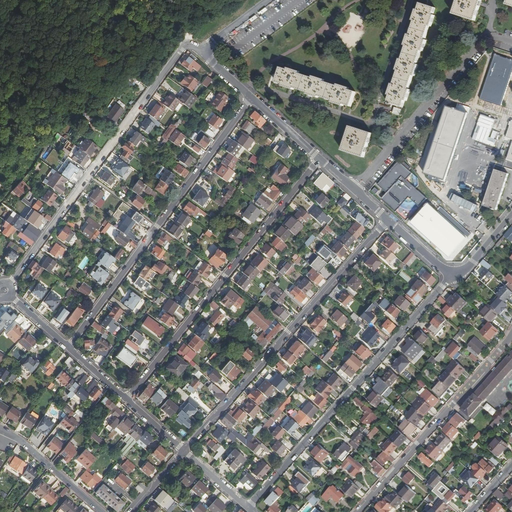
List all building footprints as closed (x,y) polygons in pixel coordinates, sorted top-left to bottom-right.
[(457,0),(453,14),(475,21),(480,4),(481,0),(457,0)] [(403,107),(405,100),(407,101),(410,90),(409,89),(413,75),(415,76),(418,65),(417,64),(421,51),(423,51),(426,40),(425,40),(429,26),(431,27),(434,15),(433,15),(435,8),(420,3),(418,10),(416,10),(414,15),(412,21),(414,21),(410,35),(408,34),(406,40),(404,45),(406,46),(402,60),(400,59),(398,65),(396,70),(398,71),(394,84),(392,84),(390,89),(388,95),(390,95),(388,102),(389,103),(388,105),(392,106),(393,104),(399,106),(398,109),(394,108),(392,114),(399,116),(402,107),(403,107)] [(196,64),(198,61),(190,54),(182,65),(190,71),(193,67),(197,71),(200,67),(196,64)] [(511,72),(511,60),(495,55),(480,99),(501,106),(511,72)] [(144,72),(146,74),(149,70),(154,74),(156,71),(149,65),(144,72)] [(338,84),(337,86),(324,82),(324,80),(313,76),(312,78),(299,73),(299,72),(289,68),(288,70),(281,67),(276,83),(283,85),(282,87),(291,89),(293,90),(294,88),(308,93),(307,94),(309,95),(318,98),(319,96),(332,101),(332,103),(340,105),(343,106),(343,105),(350,107),(355,92),(348,90),(349,88),(338,84)] [(149,70),(146,74),(152,78),(155,74),(154,74),(149,70)] [(192,91),(199,82),(189,74),(186,79),(184,77),(180,83),(192,91)] [(129,76),(126,80),(132,84),(135,80),(129,76)] [(207,77),(201,84),(206,88),(211,80),(207,77)] [(178,100),(179,101),(189,108),(196,98),(193,96),(185,90),(178,100)] [(219,92),(215,96),(216,97),(211,104),(220,111),(225,104),(224,102),(227,98),(219,92)] [(170,94),(163,104),(172,111),(179,101),(178,100),(170,94)] [(114,104),(105,117),(114,123),(123,110),(114,104)] [(164,110),(156,104),(148,115),(156,120),(164,110)] [(94,113),(84,106),(81,112),(82,112),(79,117),(85,122),(88,117),(91,118),(94,113)] [(445,181),(468,113),(456,109),(454,108),(447,106),(424,174),(445,181)] [(265,121),(254,111),(250,116),(254,120),(256,122),(255,124),(259,128),(265,121)] [(214,115),(207,124),(216,131),(222,122),(214,115)] [(165,144),(168,140),(175,130),(183,119),(181,117),(177,123),(176,122),(174,126),(171,124),(168,128),(169,128),(165,135),(164,134),(162,137),(164,139),(162,142),(165,144)] [(148,134),(155,125),(146,118),(143,122),(144,122),(143,125),(140,128),(148,134)] [(247,132),(252,125),(247,120),(241,128),(247,132)] [(256,131),(257,128),(253,125),(246,135),(252,139),(253,137),(249,133),(253,129),(256,131)] [(372,134),(350,126),(342,150),(364,157),(369,141),(372,134)] [(200,130),(199,131),(209,138),(213,133),(207,128),(203,133),(200,130)] [(168,140),(177,146),(184,136),(175,130),(168,140)] [(132,138),(131,137),(128,141),(134,145),(135,147),(140,141),(143,143),(146,139),(135,131),(132,135),(133,136),(132,138)] [(208,140),(209,138),(199,131),(197,134),(193,140),(204,148),(209,141),(208,140)] [(252,139),(246,135),(243,132),(238,139),(236,139),(234,142),(241,146),(245,150),(253,140),(252,139)] [(280,137),(275,143),(279,147),(285,142),(280,137)] [(97,146),(86,138),(83,141),(81,140),(76,147),(79,149),(89,156),(94,149),(95,150),(96,147),(97,146)] [(260,142),(258,144),(266,150),(267,148),(266,147),(271,141),(267,138),(263,144),(260,142)] [(131,149),(134,145),(128,141),(126,144),(124,143),(122,147),(125,150),(119,158),(128,164),(133,158),(129,155),(133,150),(131,149)] [(233,157),(241,146),(234,142),(233,141),(226,151),(233,157)] [(201,148),(195,144),(192,148),(198,152),(201,148)] [(53,149),(44,159),(50,164),(58,154),(53,149)] [(76,162),(82,167),(90,157),(89,156),(79,149),(72,159),(76,162)] [(187,167),(193,158),(185,152),(179,161),(187,167)] [(223,165),(230,170),(234,166),(232,165),(235,160),(232,158),(229,155),(225,160),(224,160),(221,163),(223,165)] [(255,165),(259,160),(253,156),(249,161),(255,165)] [(130,166),(128,164),(119,158),(110,169),(122,178),(130,166)] [(69,161),(59,174),(68,180),(73,172),(76,174),(80,169),(74,165),(69,161)] [(412,173),(398,161),(378,185),(389,194),(383,201),(394,211),(408,195),(420,205),(427,198),(406,180),(412,173)] [(178,164),(174,169),(184,176),(188,172),(178,164)] [(216,175),(226,182),(233,172),(230,170),(223,165),(218,171),(216,169),(213,173),(214,173),(216,175)] [(271,178),(284,187),(287,183),(285,182),(288,178),(285,176),(289,171),(280,165),(271,178)] [(56,172),(52,169),(42,183),(45,185),(46,184),(61,195),(65,189),(62,187),(61,186),(62,184),(64,182),(65,183),(68,180),(59,174),(56,172)] [(166,169),(159,180),(160,181),(167,186),(169,182),(172,179),(174,176),(166,169)] [(484,206),(492,209),(492,210),(493,210),(494,209),(497,210),(508,174),(495,170),(484,206)] [(114,178),(105,171),(100,179),(109,185),(114,178)] [(333,181),(324,173),(314,184),(321,190),(326,185),(329,188),(334,183),(333,183),(334,182),(333,181)] [(21,182),(28,190),(30,187),(23,180),(21,182)] [(153,198),(157,193),(139,180),(131,190),(136,194),(141,189),(143,190),(153,198)] [(163,194),(169,187),(167,186),(160,181),(155,189),(163,195),(163,194)] [(21,182),(14,190),(18,194),(17,195),(20,198),(28,190),(21,182)] [(265,191),(263,194),(273,201),(274,202),(279,195),(277,194),(280,190),(273,185),(270,189),(271,190),(268,194),(265,191)] [(228,191),(221,201),(224,203),(226,205),(229,200),(228,199),(235,189),(233,187),(230,192),(228,191)] [(94,192),(88,200),(95,206),(104,193),(97,188),(95,190),(94,192)] [(50,207),(57,196),(49,190),(41,200),(50,207)] [(200,190),(193,200),(201,206),(208,197),(200,190)] [(337,203),(342,207),(350,196),(345,192),(337,203)] [(255,203),(261,207),(262,206),(266,209),(273,201),(263,194),(262,193),(255,203)] [(322,193),(315,201),(322,207),(329,200),(322,193)] [(139,196),(138,195),(132,203),(138,208),(144,200),(139,196)] [(217,198),(214,201),(221,207),(224,203),(221,201),(217,198)] [(21,201),(36,212),(37,211),(39,212),(43,206),(41,204),(34,199),(33,201),(31,200),(29,203),(23,199),(21,201)] [(429,203),(411,223),(449,257),(468,237),(467,237),(470,233),(433,200),(430,204),(429,203)] [(204,216),(206,214),(197,207),(195,208),(188,202),(185,206),(184,205),(182,208),(183,209),(190,215),(192,212),(196,215),(198,211),(204,216)] [(20,212),(26,217),(31,211),(23,204),(20,208),(22,210),(20,212)] [(251,204),(242,216),(252,223),(261,211),(251,204)] [(126,215),(130,218),(135,211),(130,208),(126,215)] [(293,218),(299,223),(303,219),(306,222),(310,216),(301,208),(293,218)] [(346,218),(349,214),(342,208),(339,211),(346,218)] [(352,217),(357,221),(363,227),(369,220),(365,217),(354,208),(349,214),(352,217)] [(324,221),(327,224),(332,219),(328,215),(326,216),(320,210),(319,209),(312,217),(321,225),(324,221)] [(131,219),(137,224),(142,217),(135,212),(131,219)] [(175,222),(183,229),(184,229),(191,219),(183,212),(175,222)] [(10,216),(6,222),(15,229),(19,224),(21,225),(25,220),(16,214),(13,218),(10,216)] [(283,226),(291,232),(294,235),(302,226),(299,223),(293,218),(291,216),(288,219),(289,220),(283,226)] [(89,218),(86,222),(89,224),(95,229),(98,231),(100,233),(103,229),(89,218)] [(357,221),(347,232),(354,239),(355,239),(364,228),(363,227),(357,221)] [(16,230),(15,229),(6,222),(4,226),(5,229),(2,233),(7,236),(10,233),(13,235),(16,230)] [(175,222),(167,232),(176,238),(183,229),(175,222)] [(41,232),(30,223),(27,227),(24,225),(20,232),(24,235),(34,242),(41,232)] [(88,237),(95,229),(89,224),(82,233),(88,237)] [(282,225),(274,234),(277,237),(282,242),(291,232),(283,226),(282,225)] [(65,226),(58,236),(63,241),(63,240),(65,242),(68,238),(66,237),(71,231),(65,226)] [(234,229),(228,236),(236,243),(242,236),(234,229)] [(98,236),(100,233),(98,231),(90,241),(93,243),(94,241),(96,238),(98,236)] [(121,232),(115,239),(124,246),(129,238),(121,232)] [(157,242),(164,247),(167,243),(169,244),(172,239),(162,232),(159,237),(160,237),(157,242)] [(347,232),(339,242),(346,248),(354,239),(347,232)] [(31,246),(34,242),(24,235),(21,238),(31,246)] [(210,238),(206,235),(201,241),(206,244),(210,238)] [(304,244),(307,247),(315,238),(312,235),(304,244)] [(280,252),(286,245),(282,242),(277,237),(271,244),(276,250),(277,249),(280,252)] [(383,239),(380,243),(385,247),(391,252),(392,251),(396,247),(397,245),(387,237),(384,240),(383,239)] [(6,248),(10,250),(14,243),(11,241),(6,248)] [(331,251),(331,252),(335,255),(338,258),(343,252),(344,252),(347,249),(346,248),(339,242),(339,241),(331,251)] [(14,243),(10,250),(5,257),(13,263),(18,255),(17,254),(21,248),(14,243)] [(56,243),(49,253),(56,258),(58,254),(61,256),(65,250),(56,243)] [(205,253),(210,257),(217,248),(211,244),(205,253)] [(274,252),(266,244),(261,250),(269,258),(274,252)] [(150,254),(158,259),(163,252),(156,246),(150,254)] [(321,247),(317,252),(325,259),(328,255),(331,258),(332,258),(335,255),(331,252),(329,254),(321,247)] [(389,265),(396,257),(391,252),(385,247),(378,255),(389,265)] [(120,249),(115,257),(118,259),(123,251),(120,249)] [(184,255),(180,260),(183,263),(191,253),(185,249),(182,254),(184,255)] [(344,262),(338,258),(335,255),(332,258),(331,258),(328,262),(325,259),(317,252),(313,249),(312,251),(333,269),(336,265),(339,268),(344,262)] [(217,250),(211,257),(220,265),(224,260),(223,259),(225,256),(217,250)] [(105,252),(98,262),(107,269),(112,263),(113,264),(116,260),(105,252)] [(403,263),(405,265),(414,254),(412,253),(403,263)] [(250,264),(259,271),(259,272),(268,262),(259,254),(250,264)] [(381,262),(372,254),(364,264),(372,271),(381,262)] [(49,257),(41,267),(43,269),(49,273),(56,262),(49,257)] [(480,263),(486,269),(489,265),(489,266),(490,265),(484,259),(480,263)] [(29,274),(36,279),(43,269),(41,267),(33,261),(28,267),(32,270),(29,274)] [(152,268),(161,275),(166,268),(167,266),(159,261),(155,266),(154,265),(152,268)] [(204,262),(196,272),(202,276),(205,278),(209,274),(207,273),(208,271),(211,267),(204,262)] [(359,264),(357,262),(351,269),(358,275),(361,270),(357,267),(359,264)] [(287,263),(279,272),(280,273),(282,275),(284,273),(291,266),(287,263)] [(480,263),(478,266),(481,268),(481,267),(484,270),(480,275),(484,279),(486,276),(490,279),(493,275),(488,270),(486,269),(480,263)] [(251,280),(259,271),(250,264),(242,273),(251,280)] [(95,265),(87,276),(96,283),(97,283),(100,285),(108,274),(95,265)] [(141,272),(138,276),(146,282),(149,277),(153,271),(145,266),(142,270),(143,270),(141,272)] [(171,272),(165,280),(169,283),(176,273),(167,266),(166,268),(171,272)] [(291,266),(284,273),(288,277),(294,269),(291,266)] [(322,277),(312,269),(308,273),(311,275),(308,278),(316,285),(322,277)] [(190,283),(195,287),(199,282),(198,282),(202,276),(196,272),(194,271),(187,281),(190,283)] [(429,286),(435,280),(425,271),(419,277),(429,286)] [(179,275),(176,273),(169,283),(172,285),(179,275)] [(146,282),(139,276),(133,283),(140,289),(142,286),(147,289),(150,284),(146,282)] [(346,289),(354,296),(357,293),(354,290),(361,282),(354,276),(346,285),(348,287),(346,289)] [(299,283),(295,287),(297,288),(303,294),(306,290),(308,288),(309,289),(312,285),(304,277),(299,283)] [(410,287),(411,288),(420,296),(424,291),(427,288),(417,280),(410,287)] [(91,289),(84,283),(79,290),(87,296),(90,292),(89,292),(91,289)] [(194,295),(198,289),(195,287),(190,283),(185,289),(186,289),(183,294),(189,297),(189,298),(192,294),(194,295)] [(502,283),(494,292),(506,303),(509,300),(508,299),(511,294),(511,291),(506,286),(502,283)] [(38,284),(31,293),(40,300),(47,290),(38,284)] [(278,305),(279,306),(284,301),(280,298),(284,293),(274,285),(270,289),(266,294),(268,296),(273,291),(276,294),(272,299),(278,305)] [(303,294),(297,288),(291,295),(300,303),(306,296),(303,294)] [(414,303),(420,296),(411,288),(405,295),(414,303)] [(141,298),(132,291),(130,294),(131,295),(127,300),(126,300),(123,304),(132,312),(141,298)] [(220,302),(228,308),(238,297),(230,291),(220,302)] [(49,292),(43,301),(49,306),(48,308),(53,311),(60,300),(49,292)] [(183,294),(182,292),(178,297),(176,296),(172,301),(178,305),(183,309),(189,301),(187,300),(189,297),(183,294)] [(341,294),(334,301),(341,308),(350,297),(344,292),(341,295),(341,294)] [(454,296),(448,303),(449,304),(456,310),(457,311),(460,308),(466,301),(457,293),(454,296)] [(484,300),(486,303),(491,298),(485,293),(481,297),(484,300)] [(409,303),(399,295),(393,302),(403,311),(409,303)] [(398,311),(384,298),(378,305),(392,317),(398,311)] [(168,313),(171,316),(178,305),(172,301),(169,299),(162,309),(168,313)] [(215,309),(218,306),(212,301),(209,304),(215,309)] [(456,310),(449,304),(442,311),(449,317),(456,310)] [(488,304),(480,313),(490,322),(490,323),(498,313),(488,304)] [(282,321),(288,314),(279,306),(278,305),(272,312),(282,321)] [(78,306),(67,321),(73,325),(84,310),(78,306)] [(115,306),(107,315),(114,321),(116,322),(123,312),(115,306)] [(281,328),(273,320),(272,322),(255,307),(252,310),(247,316),(249,318),(264,332),(256,341),(263,348),(281,328)] [(244,314),(246,316),(247,316),(252,310),(250,308),(244,314)] [(59,310),(53,317),(62,324),(68,317),(67,316),(68,314),(62,309),(61,311),(59,310)] [(330,318),(340,326),(346,319),(337,310),(330,318)] [(358,317),(362,320),(363,319),(368,323),(374,316),(368,311),(367,312),(365,310),(358,317)] [(217,311),(209,321),(215,326),(223,316),(217,311)] [(168,323),(170,324),(175,318),(171,316),(168,313),(162,322),(166,325),(168,323)] [(353,313),(349,317),(354,322),(358,317),(353,313)] [(103,328),(106,330),(112,334),(117,327),(112,323),(113,322),(114,321),(107,315),(106,318),(100,325),(103,328)] [(439,315),(431,323),(432,324),(427,329),(435,336),(444,326),(442,324),(445,321),(439,315)] [(242,327),(249,318),(247,316),(246,316),(244,319),(239,324),(239,325),(242,327)] [(318,316),(309,326),(316,332),(325,323),(318,316)] [(148,318),(143,324),(159,336),(163,329),(148,318)] [(387,320),(381,326),(388,332),(394,326),(387,320)] [(94,322),(91,326),(103,334),(105,330),(94,322)] [(203,322),(196,330),(196,331),(194,334),(196,336),(200,339),(203,336),(209,328),(203,322)] [(490,322),(480,332),(490,341),(499,330),(490,323),(490,322)] [(15,325),(6,335),(14,342),(24,332),(15,325)] [(309,348),(317,340),(302,325),(294,334),(309,348)] [(379,335),(371,328),(361,340),(369,347),(379,335)] [(422,344),(429,337),(421,329),(414,337),(422,344)] [(132,334),(130,335),(135,339),(137,340),(134,343),(138,347),(144,339),(134,331),(132,334)] [(25,334),(16,345),(26,354),(36,342),(29,336),(28,337),(25,334)] [(227,338),(223,342),(226,345),(233,337),(230,334),(227,338)] [(188,345),(195,352),(204,343),(196,336),(191,343),(188,345)] [(105,359),(114,348),(111,346),(100,338),(92,349),(97,353),(105,359)] [(419,345),(410,338),(406,342),(408,344),(402,350),(410,356),(412,354),(416,349),(419,345)] [(475,338),(466,348),(472,354),(476,358),(486,347),(475,338)] [(85,349),(90,353),(92,350),(92,346),(93,345),(93,340),(84,341),(85,349)] [(296,357),(304,347),(296,341),(288,350),(296,357)] [(446,348),(444,347),(442,349),(443,350),(446,353),(452,358),(458,352),(461,348),(454,342),(447,350),(446,349),(446,348)] [(134,357),(137,353),(125,344),(116,356),(130,367),(136,358),(134,357)] [(371,353),(361,344),(354,352),(362,359),(365,356),(367,357),(371,353)] [(178,353),(187,361),(190,358),(189,357),(193,353),(184,346),(178,353)] [(215,352),(209,359),(211,361),(221,349),(219,347),(215,352)] [(330,350),(327,348),(325,350),(326,350),(320,358),(321,359),(330,350)] [(247,349),(242,355),(247,360),(252,354),(247,349)] [(288,350),(282,357),(278,353),(275,356),(280,360),(281,361),(283,358),(286,360),(284,361),(288,365),(296,357),(288,350)] [(330,350),(321,359),(324,361),(332,352),(330,350)] [(438,362),(443,366),(444,364),(440,360),(446,353),(443,350),(435,359),(438,362)] [(511,351),(502,363),(461,409),(470,417),(511,368),(511,351)] [(476,358),(472,354),(469,357),(475,362),(478,359),(476,358)] [(392,365),(401,373),(411,364),(402,355),(392,365)] [(21,365),(31,373),(39,364),(39,362),(37,360),(35,359),(34,360),(29,356),(21,365)] [(176,357),(167,368),(176,377),(187,365),(176,357)] [(344,363),(348,366),(354,372),(359,366),(357,364),(358,363),(357,363),(358,361),(355,357),(353,359),(353,360),(353,361),(349,358),(344,363)] [(55,368),(46,360),(39,367),(49,375),(55,368)] [(288,367),(281,361),(280,360),(279,361),(285,367),(282,370),(284,372),(288,367)] [(457,378),(465,369),(455,360),(454,360),(446,369),(447,370),(457,378)] [(285,367),(279,361),(276,365),(278,367),(276,369),(280,372),(281,370),(282,371),(282,370),(285,367)] [(390,370),(393,372),(396,369),(390,364),(387,367),(390,370)] [(223,370),(223,373),(231,380),(240,371),(234,366),(231,369),(229,367),(225,367),(223,370)] [(308,375),(312,371),(309,368),(306,366),(302,370),(308,375)] [(349,377),(354,372),(348,366),(344,372),(349,377)] [(402,374),(409,379),(415,372),(409,366),(402,374)] [(214,370),(208,377),(215,382),(216,382),(219,385),(222,382),(219,378),(221,376),(214,370)] [(383,381),(391,387),(399,378),(393,372),(390,370),(387,374),(388,375),(383,381)] [(449,388),(457,378),(447,370),(439,380),(441,381),(449,388)] [(65,387),(71,380),(61,371),(55,378),(65,387)] [(265,380),(269,383),(271,381),(261,372),(259,374),(265,380)] [(16,376),(11,373),(7,380),(11,383),(16,376)] [(159,377),(165,382),(168,378),(163,373),(159,377)] [(331,388),(333,389),(337,385),(338,386),(342,381),(333,374),(325,383),(331,388)] [(79,383),(82,385),(88,378),(85,376),(79,383)] [(423,388),(426,385),(418,378),(415,381),(423,388)] [(77,395),(83,401),(89,395),(95,388),(99,383),(95,379),(89,386),(85,392),(82,389),(77,395)] [(195,391),(194,389),(199,383),(194,379),(189,385),(189,386),(187,389),(193,394),(195,391)] [(71,399),(80,388),(71,380),(65,387),(70,392),(67,395),(71,399)] [(267,398),(275,389),(269,383),(265,380),(257,390),(267,398)] [(323,380),(314,390),(317,393),(324,399),(328,395),(326,394),(328,392),(331,388),(325,383),(323,380)] [(433,391),(441,398),(449,388),(441,381),(433,391)] [(226,396),(212,383),(208,388),(209,390),(211,388),(215,393),(214,394),(222,401),(226,396)] [(139,391),(136,395),(144,402),(154,389),(149,384),(142,393),(139,391)] [(301,387),(299,385),(295,390),(299,394),(304,389),(301,387)] [(408,386),(400,395),(402,397),(410,387),(408,386)] [(185,398),(188,395),(182,390),(179,387),(175,391),(179,395),(179,393),(185,398)] [(95,388),(89,395),(94,399),(96,396),(97,397),(100,392),(95,388)] [(165,396),(158,390),(150,398),(158,405),(165,396)] [(252,392),(247,397),(259,406),(265,399),(255,390),(253,393),(252,392)] [(367,400),(376,408),(384,398),(375,390),(367,400)] [(420,396),(422,398),(431,406),(433,408),(439,401),(426,390),(420,396)] [(317,399),(314,402),(314,403),(320,408),(326,401),(324,399),(317,393),(314,397),(315,398),(317,399)] [(194,409),(198,405),(189,396),(185,401),(188,404),(178,415),(179,416),(176,420),(181,425),(182,423),(188,429),(193,423),(186,418),(187,416),(188,417),(191,414),(192,415),(196,411),(194,409)] [(115,406),(104,397),(101,401),(105,404),(102,407),(108,412),(111,408),(112,409),(115,406)] [(357,398),(354,401),(363,408),(362,409),(367,414),(361,421),(365,424),(366,424),(367,425),(370,425),(378,417),(357,398)] [(431,406),(422,398),(420,400),(418,398),(411,405),(415,408),(422,415),(427,409),(428,410),(431,406)] [(282,412),(290,402),(287,399),(281,405),(278,409),(282,411),(282,412)] [(178,409),(168,400),(161,408),(171,417),(178,409)] [(0,415),(2,416),(8,407),(0,401),(0,415)] [(261,410),(251,401),(243,410),(253,419),(261,410)] [(310,419),(318,410),(309,403),(301,412),(308,418),(310,419)] [(483,408),(493,416),(497,411),(487,403),(483,408)] [(511,408),(511,405),(510,403),(498,416),(502,419),(503,420),(505,418),(504,417),(505,417),(504,416),(509,410),(510,411),(511,408)] [(277,407),(274,405),(268,412),(272,415),(278,409),(277,407)] [(12,407),(6,416),(16,422),(21,413),(12,407)] [(238,423),(245,415),(237,407),(232,412),(233,413),(231,415),(230,414),(230,415),(238,423)] [(407,419),(414,425),(420,419),(421,420),(424,416),(423,416),(422,415),(415,408),(406,418),(407,419)] [(76,409),(74,412),(82,417),(84,414),(76,409)] [(124,417),(125,416),(118,409),(112,415),(115,418),(109,425),(113,429),(116,426),(124,417)] [(270,418),(274,421),(282,411),(278,409),(270,418)] [(293,418),(301,426),(303,423),(305,424),(306,422),(305,421),(308,418),(301,412),(299,410),(293,418)] [(30,415),(26,412),(20,422),(30,429),(39,416),(32,412),(30,415)] [(449,422),(456,429),(462,422),(464,423),(466,421),(457,413),(452,419),(449,422)] [(227,414),(221,421),(229,429),(235,422),(227,414)] [(493,422),(496,424),(497,425),(502,419),(498,416),(493,422)] [(45,436),(53,423),(43,417),(35,429),(45,436)] [(69,420),(65,417),(60,423),(70,430),(75,425),(73,423),(75,421),(71,417),(69,420)] [(128,420),(124,417),(116,426),(125,435),(127,433),(133,426),(127,421),(128,420)] [(375,427),(379,430),(386,420),(383,418),(375,427)] [(399,428),(409,437),(417,428),(416,426),(414,425),(407,419),(399,428)] [(452,438),(459,431),(456,429),(449,422),(443,430),(452,438)] [(133,426),(127,433),(137,441),(143,433),(140,430),(139,431),(133,426)] [(277,426),(270,434),(276,440),(283,432),(277,426)] [(81,427),(78,431),(85,437),(88,434),(81,427)] [(231,433),(224,427),(222,430),(219,427),(212,435),(220,442),(225,436),(233,441),(236,438),(231,433)] [(372,439),(379,430),(374,427),(368,436),(372,439)] [(393,434),(389,439),(393,442),(397,445),(402,439),(403,440),(406,437),(397,430),(393,434)] [(153,438),(145,431),(143,433),(137,441),(135,443),(143,450),(153,438)] [(240,441),(245,446),(254,437),(251,434),(246,440),(239,435),(238,435),(233,431),(231,433),(236,438),(240,441)] [(292,437),(298,443),(304,436),(300,433),(299,434),(297,432),(292,437)] [(367,436),(364,433),(362,435),(359,432),(352,440),(353,441),(356,443),(360,438),(363,440),(367,436)] [(135,443),(137,441),(127,433),(125,435),(124,436),(126,438),(123,441),(126,444),(120,452),(124,456),(132,446),(135,443)] [(452,441),(442,433),(440,436),(440,437),(438,440),(434,444),(443,452),(452,441)] [(46,446),(56,454),(64,444),(54,436),(46,446)] [(489,447),(499,456),(509,445),(498,436),(489,447)] [(255,443),(249,449),(255,454),(258,458),(264,451),(267,453),(269,450),(256,438),(253,441),(255,443)] [(213,457),(216,460),(225,450),(222,447),(222,448),(218,444),(216,445),(211,441),(208,445),(215,451),(216,450),(218,452),(213,457)] [(279,455),(285,448),(277,441),(271,448),(279,455)] [(76,448),(69,442),(60,453),(63,456),(62,458),(67,463),(77,452),(74,450),(76,448)] [(397,445),(393,442),(385,452),(394,460),(398,456),(394,453),(399,447),(398,446),(397,445)] [(443,452),(434,444),(433,443),(430,446),(431,447),(427,453),(435,460),(443,452)] [(351,449),(344,444),(334,455),(338,459),(339,458),(343,461),(349,454),(348,453),(351,449)] [(321,463),(329,453),(319,445),(315,449),(317,450),(312,455),(321,463)] [(159,446),(152,454),(159,460),(166,453),(159,446)] [(234,449),(223,461),(233,470),(239,463),(241,464),(245,459),(234,449)] [(85,450),(78,458),(85,464),(84,465),(87,469),(88,468),(96,459),(85,450)] [(393,462),(394,460),(385,452),(384,451),(377,460),(384,466),(389,459),(393,462)] [(419,457),(430,467),(433,463),(422,453),(419,457)] [(342,465),(341,466),(346,470),(352,463),(354,465),(348,472),(355,478),(361,471),(361,470),(364,467),(350,455),(342,465)] [(22,474),(27,468),(25,467),(26,464),(15,457),(9,466),(22,474)] [(85,464),(78,458),(77,457),(74,461),(82,467),(84,465),(85,464)] [(304,469),(313,477),(322,467),(314,460),(311,464),(309,463),(304,469)] [(386,470),(375,460),(371,464),(375,468),(373,470),(380,476),(386,470)] [(484,467),(483,469),(486,472),(489,474),(493,468),(483,460),(479,464),(484,467)] [(134,467),(128,461),(123,466),(129,472),(134,467)] [(265,474),(270,468),(262,461),(252,472),(252,473),(259,479),(263,473),(265,474)] [(449,472),(452,468),(456,464),(454,461),(446,470),(449,472)] [(147,463),(141,469),(148,475),(154,468),(147,463)] [(479,479),(481,480),(485,475),(484,474),(486,472),(483,469),(477,463),(472,468),(474,469),(471,472),(479,479)] [(27,468),(22,474),(20,477),(28,483),(29,482),(30,483),(38,473),(28,466),(27,468)] [(91,470),(88,468),(87,469),(80,477),(90,486),(92,484),(96,487),(102,480),(95,474),(92,476),(89,473),(91,470)] [(178,480),(181,483),(190,473),(187,471),(178,480)] [(462,480),(472,488),(474,485),(477,482),(479,479),(471,472),(470,471),(462,480)] [(297,474),(308,484),(310,482),(299,472),(297,474)] [(415,477),(409,472),(403,480),(408,485),(415,477)] [(132,480),(126,475),(125,477),(121,473),(115,480),(124,489),(132,480)] [(190,473),(181,483),(187,488),(195,479),(190,473)] [(257,482),(247,473),(239,481),(248,489),(251,489),(257,482)] [(308,484),(297,474),(295,476),(298,478),(292,485),(300,491),(301,492),(303,489),(302,488),(306,484),(307,485),(308,484)] [(436,474),(426,485),(432,491),(440,482),(443,479),(436,474)] [(107,475),(102,480),(96,487),(93,491),(102,499),(116,483),(107,475)] [(355,485),(350,480),(342,490),(351,498),(360,488),(355,485)] [(198,481),(191,489),(201,497),(208,489),(198,481)] [(456,495),(440,482),(432,491),(441,498),(448,504),(456,495)] [(33,493),(42,500),(43,498),(50,490),(51,489),(47,486),(46,487),(42,483),(33,493)] [(290,485),(288,488),(297,496),(299,493),(290,485)] [(403,498),(408,503),(416,493),(407,485),(404,488),(404,489),(399,495),(403,498)] [(331,487),(323,497),(327,501),(331,497),(338,503),(338,502),(344,495),(334,486),(332,488),(331,487)] [(461,499),(465,503),(474,494),(471,492),(464,486),(459,492),(463,496),(461,499)] [(69,490),(66,487),(60,494),(63,496),(69,490)] [(276,502),(284,492),(278,488),(266,501),(272,506),(276,502)] [(493,494),(501,500),(502,499),(505,496),(497,489),(493,494)] [(50,490),(43,498),(48,502),(51,505),(58,497),(50,490)] [(306,499),(308,501),(315,495),(317,492),(315,490),(306,499)] [(169,497),(163,491),(155,500),(163,507),(171,498),(169,497)] [(385,502),(393,509),(403,498),(399,495),(395,492),(391,497),(390,496),(385,502)] [(315,495),(308,501),(314,506),(318,503),(316,501),(318,498),(315,495)] [(441,498),(433,508),(437,511),(443,511),(444,511),(446,509),(447,509),(449,506),(448,504),(441,498)] [(67,499),(60,507),(64,511),(74,511),(78,508),(67,499)] [(212,511),(220,511),(225,508),(215,499),(208,508),(212,511)] [(498,499),(487,509),(490,511),(494,511),(503,504),(498,499)] [(383,501),(377,507),(375,510),(377,511),(390,511),(393,510),(393,509),(385,502),(383,501)] [(280,505),(276,502),(272,506),(268,511),(269,511),(282,511),(277,507),(280,505)] [(159,511),(161,510),(153,503),(146,511),(145,511),(159,511)]
